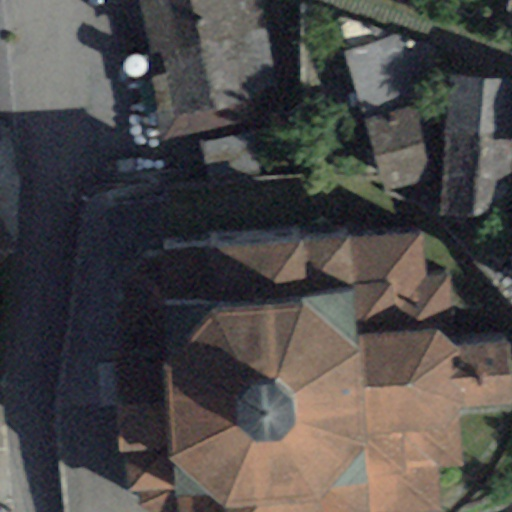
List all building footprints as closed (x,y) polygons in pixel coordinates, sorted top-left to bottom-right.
[(264,35),(256,0),(140,0),(137,1),(151,61),(264,35)] [(283,114),(264,35),(151,61),(145,62),(164,141),(283,114)] [(419,101),(398,35),(342,53),(363,119),(410,104),(419,101)] [(503,217),(511,88),(511,80),(449,76),(440,213),(503,217)] [(410,104),(363,119),(387,195),(434,180),(410,104)] [(0,226),(0,264),(18,253),(0,226)] [(422,234),(164,250),(164,306),(144,310),(121,340),(123,405),(112,406),(119,453),(130,454),(134,494),(154,511),(371,511),(437,509),(434,471),(460,468),(459,415),(508,413),(506,344),(452,349),(447,278),(423,279),(422,234)]
